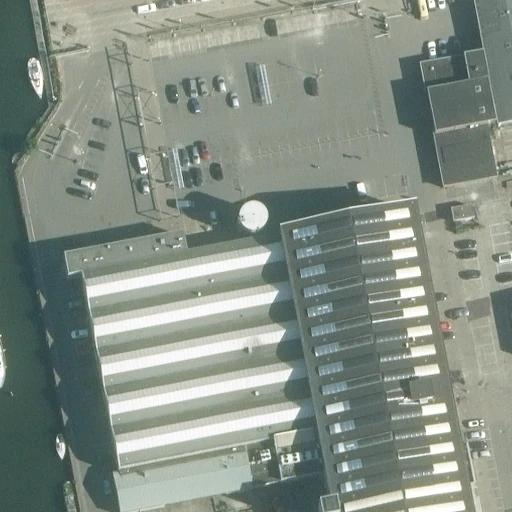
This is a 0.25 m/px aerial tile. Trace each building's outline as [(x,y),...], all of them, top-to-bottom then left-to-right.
[(511,0),(477,0),(474,1),(497,125),(511,121),(511,0)] [(420,68),(424,91),(486,80),(481,56),(420,68)] [(493,118),(486,80),(424,91),(432,129),(485,119),(493,118)] [(496,179),(485,119),(432,129),(443,189),(496,179)] [(472,220),(470,207),(450,211),(453,224),(472,220)] [(267,215),(242,209),(236,232),(261,238),(267,215)] [(468,511),(452,428),(459,426),(458,422),(460,422),(458,413),(456,413),(456,409),(449,410),(412,212),(278,238),(278,240),(197,255),(194,238),(182,240),(182,237),(165,240),(63,260),(67,281),(80,279),(117,476),(113,477),(119,511),(142,511),(250,491),(323,477),(329,511),(468,511)] [(472,511),(482,511),(476,482),(466,484),(472,511)]
